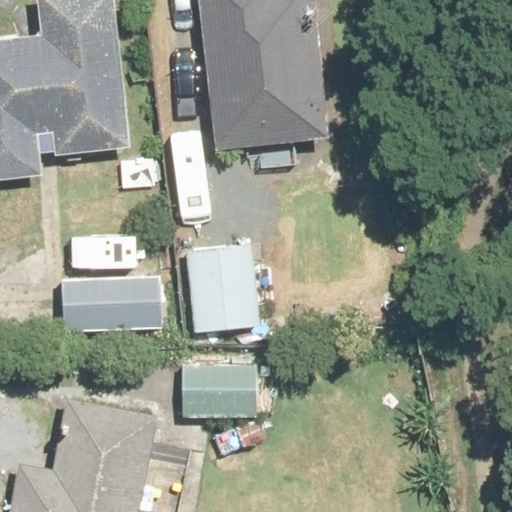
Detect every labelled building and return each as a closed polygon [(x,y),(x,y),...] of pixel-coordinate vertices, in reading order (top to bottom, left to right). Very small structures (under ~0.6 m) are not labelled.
[(52,0),(54,29),(0,32),(0,180),(57,176),(56,161),(148,154),(137,0),(52,0)] [(333,0),(213,0),(227,154),(346,144),(333,0)] [(264,251),(200,253),(202,335),(267,333),(264,251)] [(174,281),(78,276),(74,336),(171,342),(174,281)] [(268,362),(183,361),(182,421),(268,422),(268,362)] [(172,418),(74,400),(60,476),(21,469),(13,511),(169,511),(155,509),(172,418)]
